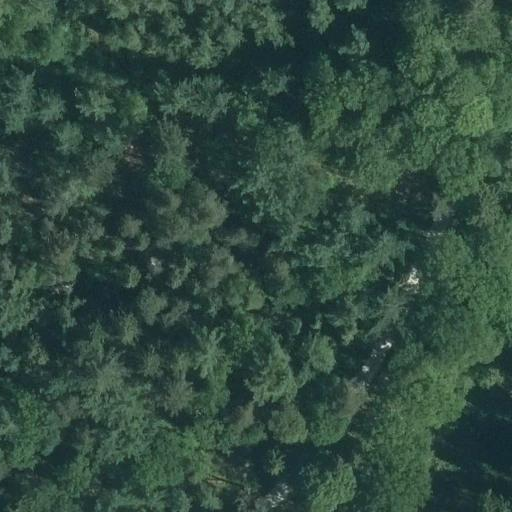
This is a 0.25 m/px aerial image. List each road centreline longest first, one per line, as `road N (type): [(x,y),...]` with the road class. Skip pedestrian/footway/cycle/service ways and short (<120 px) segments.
road 1 (track): [(0,232),(479,0)]
road 2 (track): [(511,98),(373,368),(265,511)]
